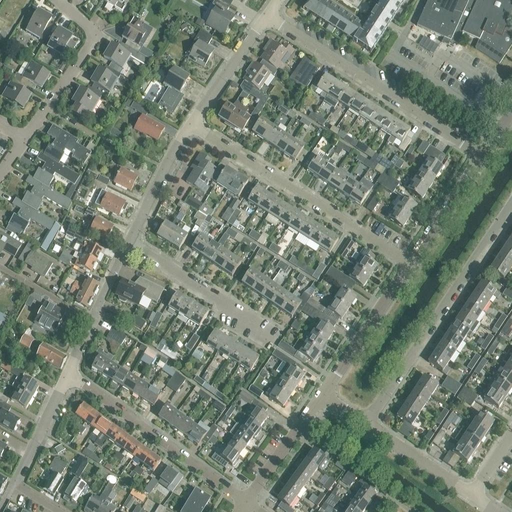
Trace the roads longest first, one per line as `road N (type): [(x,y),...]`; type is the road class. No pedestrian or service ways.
road 1 (residential): [(366,425),(511,204)]
road 2 (residential): [(410,261),(193,124)]
road 3 (residential): [(481,156),(267,18)]
road 4 (residential): [(247,501),(68,375)]
road 5 (residential): [(24,141),(97,35),(57,0)]
road 6 (residential): [(270,337),(130,243)]
road 7 (residential): [(321,396),(410,261)]
road 8 (residential): [(130,243),(193,124)]
road 9 (residential): [(193,124),(267,18)]
road 10 (residential): [(247,501),(321,396)]
road 11 (residential): [(410,261),(481,156)]
road 12 (residential): [(13,489),(68,375)]
road 13 (residential): [(472,494),(366,425)]
